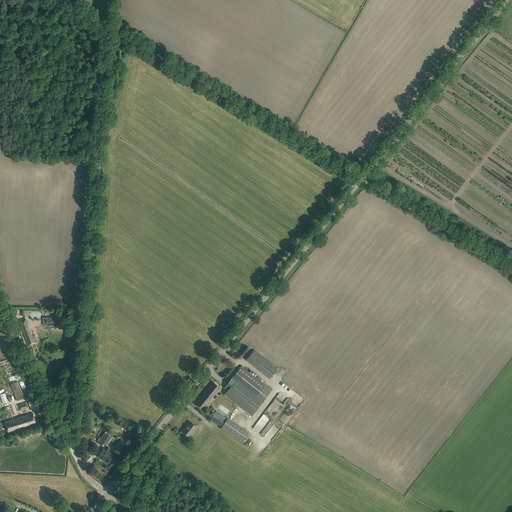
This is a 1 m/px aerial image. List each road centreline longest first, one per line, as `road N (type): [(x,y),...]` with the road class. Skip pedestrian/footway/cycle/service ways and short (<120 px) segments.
road 1 (tertiary): [(76,457),(111,26)]
road 2 (tertiary): [(107,494),(365,179)]
road 3 (tertiary): [(365,179),(508,0)]
road 4 (unclassified): [(511,267),(365,179)]
road 5 (unclassified): [(16,334),(76,457)]
